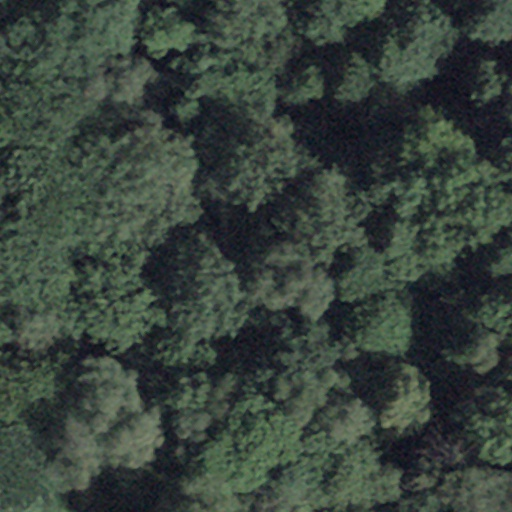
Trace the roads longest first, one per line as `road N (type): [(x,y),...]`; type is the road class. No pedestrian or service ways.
road 1 (track): [(511,274),(434,306),(69,349),(0,365)]
road 2 (track): [(258,0),(329,33),(376,42),(511,39)]
